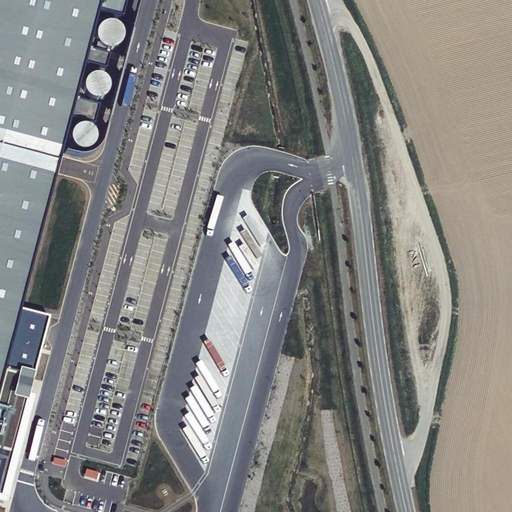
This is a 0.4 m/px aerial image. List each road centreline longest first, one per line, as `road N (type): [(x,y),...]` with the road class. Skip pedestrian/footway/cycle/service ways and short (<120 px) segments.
road 1 (tertiary): [(315,0),(355,177),(405,511)]
road 2 (track): [(394,463),(415,448),(428,403),(442,330),(440,271),(359,38),(338,12),(318,8)]
